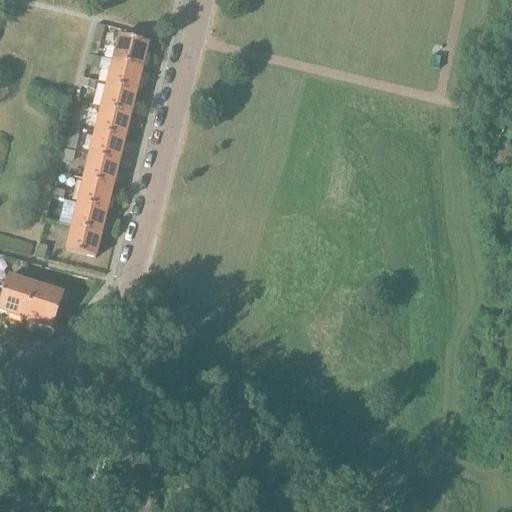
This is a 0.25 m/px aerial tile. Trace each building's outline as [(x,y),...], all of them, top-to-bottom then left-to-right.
[(96,26),(92,41),(100,43),(104,28),(96,26)] [(119,36),(113,61),(142,68),(148,43),(126,38),(119,36)] [(85,65),(85,66),(98,70),(101,60),(88,56),(85,65)] [(107,83),(107,85),(124,89),(136,93),(142,68),(113,61),(107,83)] [(93,91),(95,83),(82,80),(80,88),(93,91)] [(107,85),(101,109),(130,117),(136,93),(124,89),(107,85)] [(101,109),(95,133),(124,140),(130,117),(101,109)] [(80,129),(82,115),(73,113),(70,128),(80,129)] [(76,150),(79,136),(68,133),(65,148),(76,150)] [(95,133),(89,157),(118,165),(124,140),(95,133)] [(73,152),(63,150),(61,161),(71,163),(73,152)] [(89,157),(83,181),(112,188),(118,165),(89,157)] [(83,181),(77,205),(106,213),(112,188),(83,181)] [(52,189),(50,197),(63,200),(65,192),(52,189)] [(77,205),(71,228),(101,235),(106,213),(77,205)] [(95,258),(99,242),(101,235),(71,228),(66,251),(95,258)] [(39,245),(36,259),(44,261),(47,247),(39,245)] [(0,312),(24,320),(36,286),(7,277),(0,299),(0,312)] [(63,294),(36,286),(24,320),(52,329),(63,294)]
